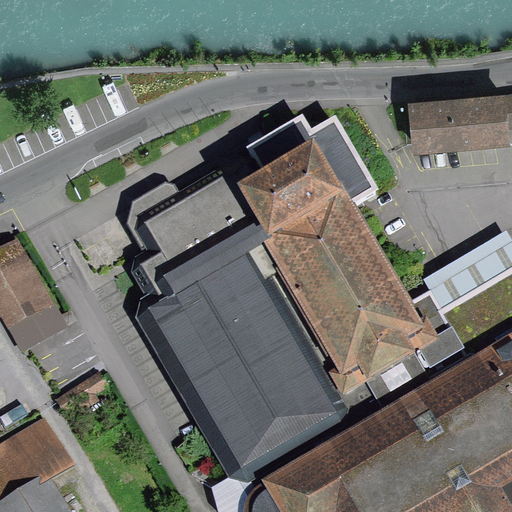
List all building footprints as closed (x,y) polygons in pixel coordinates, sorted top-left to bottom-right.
[(495,143),(509,142),(508,128),(505,94),(504,88),(407,97),(412,144),(412,151),(420,150),(495,143)] [(449,326),(430,294),(412,304),(356,208),(379,194),(335,120),(312,134),(303,119),(239,157),(241,160),(367,374),(449,326)] [(367,374),(241,160),(179,196),(173,186),(166,185),(132,205),(127,227),(144,255),(135,260),(131,273),(148,301),(142,304),(137,324),(218,461),(367,374)] [(511,511),(511,241),(507,233),(426,280),(423,282),(430,294),(449,326),(367,374),(218,461),(230,480),(212,491),(217,511),(511,511)] [(67,328),(18,240),(0,249),(0,317),(20,354),(67,328)] [(96,396),(109,388),(99,373),(56,401),(66,416),(79,408),(83,413),(100,402),(96,396)] [(70,511),(52,482),(75,468),(45,419),(0,446),(0,511),(70,511)]
